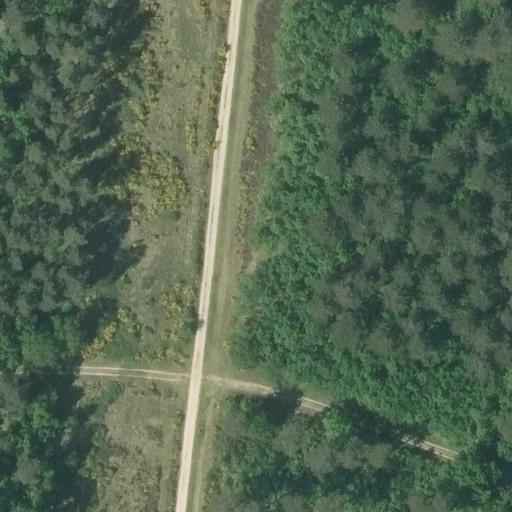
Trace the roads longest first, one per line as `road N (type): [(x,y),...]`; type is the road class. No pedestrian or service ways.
road 1 (track): [(235,0),(194,381)]
road 2 (track): [(194,381),(298,399),(511,478)]
road 3 (track): [(194,381),(0,371)]
road 4 (track): [(194,381),(180,511)]
